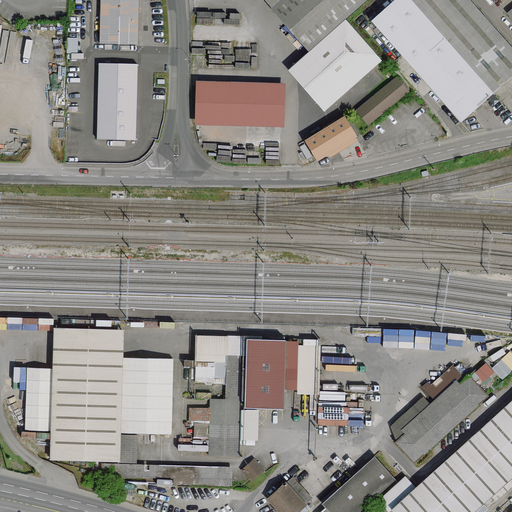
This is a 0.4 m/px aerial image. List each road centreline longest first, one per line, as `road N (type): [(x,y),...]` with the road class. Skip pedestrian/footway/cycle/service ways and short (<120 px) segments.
road 1 (unclassified): [(176,177),(327,176),(511,136)]
road 2 (unclassified): [(176,0),(176,177)]
road 3 (unclassified): [(0,174),(176,177)]
